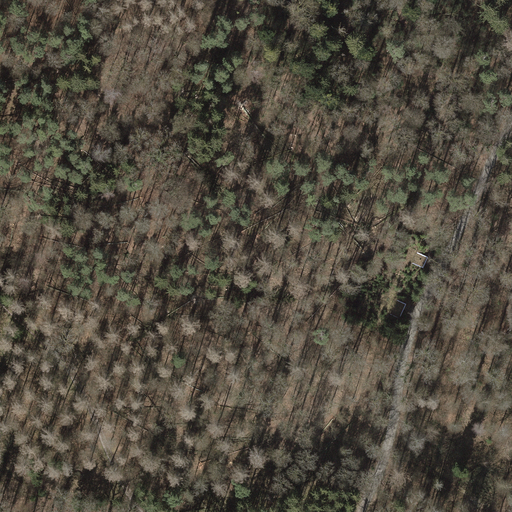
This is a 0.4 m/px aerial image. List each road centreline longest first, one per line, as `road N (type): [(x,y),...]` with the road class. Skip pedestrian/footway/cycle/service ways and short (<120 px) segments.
road 1 (track): [(511,115),(417,312),(393,430),(362,511)]
road 2 (track): [(0,299),(86,398),(130,494),(147,511)]
